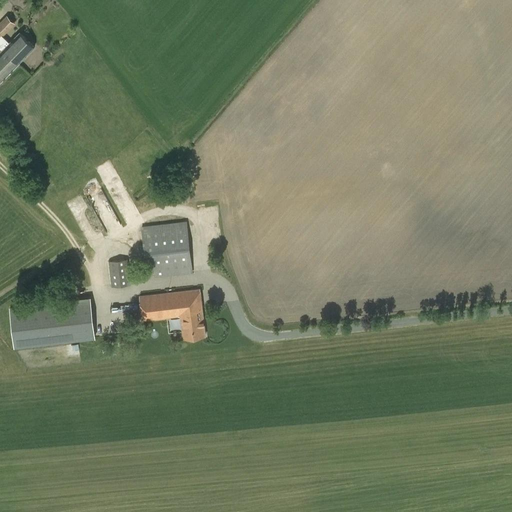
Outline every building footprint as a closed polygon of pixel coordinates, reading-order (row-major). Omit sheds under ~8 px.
[(20,31),(9,42),(3,36),(9,30),(1,22),(0,22),(0,48),(2,50),(3,48),(18,63),(35,46),(20,31)] [(2,50),(1,50),(0,51),(0,81),(18,63),(3,48),(2,50)] [(163,190),(159,192),(156,195),(153,199),(153,203),(153,208),(156,212),(159,214),(164,216),(168,216),(172,214),(176,211),(178,207),(179,203),(178,198),(176,194),(172,192),(168,190),(163,190)] [(193,273),(187,220),(142,226),(147,278),(193,273)] [(111,287),(131,285),(128,259),(108,261),(111,287)] [(200,289),(149,295),(149,288),(139,289),(140,296),(139,296),(143,320),(181,316),(183,338),(206,336),(200,289)] [(92,335),(69,301),(2,346),(25,380),(92,335)]
